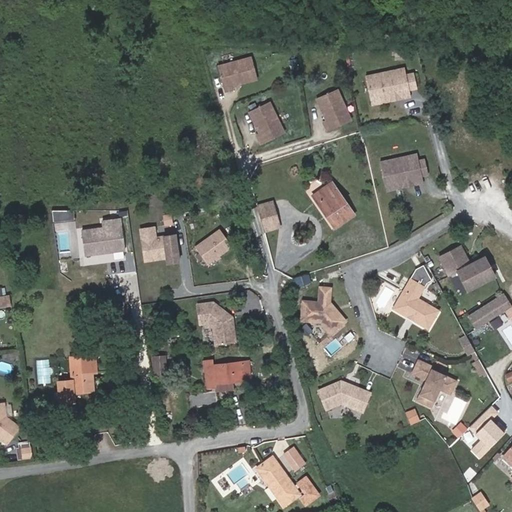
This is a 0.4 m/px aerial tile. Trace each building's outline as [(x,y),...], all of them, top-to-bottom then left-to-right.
[(250,78),(244,56),(212,65),(219,90),(228,87),(227,84),(232,83),(232,81),(236,80),(237,82),(250,78)] [(404,91),(397,64),(388,67),(389,70),(359,78),(365,98),(384,93),(385,91),(391,89),(394,91),(395,94),(404,91)] [(388,67),(358,74),(359,78),(389,70),(388,67)] [(406,68),(399,70),(403,85),(410,83),(406,68)] [(321,128),(345,116),(330,86),(310,96),(316,109),(318,108),(320,112),(318,112),(320,118),(317,119),(321,128)] [(384,93),(365,98),(365,102),(395,94),(394,91),(391,89),(385,91),(384,93)] [(263,100),(243,110),(249,123),(251,122),(253,126),(251,127),(254,132),(251,133),(255,142),(278,130),(263,100)] [(422,176),(415,149),(405,152),(406,155),(379,163),(384,183),(401,178),(403,176),(409,174),(412,175),(413,179),(422,176)] [(405,152),(378,159),(379,163),(406,155),(405,152)] [(420,170),(428,168),(424,153),(416,155),(420,170)] [(401,178),(384,183),(385,186),(413,179),(412,175),(409,174),(403,176),(401,178)] [(312,198),(329,224),(350,211),(330,178),(322,183),(326,190),(312,198)] [(308,191),(309,193),(312,198),(326,190),(322,183),(308,191)] [(272,221),(265,196),(250,201),(257,226),(272,221)] [(118,245),(113,213),(95,216),(96,223),(74,226),(78,251),(118,245)] [(214,228),(189,245),(201,262),(226,245),(214,228)] [(150,233),(136,235),(141,267),(150,266),(150,263),(174,260),(171,240),(152,243),(150,233)] [(458,246),(438,257),(448,275),(456,271),(467,288),(492,273),(481,256),(468,264),(458,246)] [(174,260),(150,263),(150,266),(163,264),(164,269),(175,267),(174,260)] [(421,263),(418,265),(427,281),(430,279),(421,263)] [(414,268),(390,308),(402,315),(407,305),(420,313),(419,315),(426,329),(437,310),(416,297),(425,282),(427,281),(418,265),(414,268)] [(318,303),(302,301),(300,320),(320,322),(330,334),(344,321),(330,304),(328,304),(330,289),(320,287),(318,303)] [(10,294),(0,294),(0,305),(11,305),(10,294)] [(474,327),(510,308),(503,295),(467,315),(474,327)] [(213,342),(232,339),(228,314),(209,299),(193,302),(196,321),(204,320),(210,326),(213,342)] [(407,305),(406,308),(419,315),(420,313),(407,305)] [(74,370),(67,371),(67,378),(53,379),(55,400),(69,399),(69,390),(89,388),(88,371),(91,370),(91,365),(91,359),(90,352),(73,354),(74,370)] [(155,369),(168,367),(166,353),(153,355),(155,369)] [(66,361),(66,362),(67,371),(74,370),(73,354),(65,354),(66,360),(66,361)] [(202,384),(212,384),(212,380),(238,378),(236,360),(212,363),(209,364),(209,355),(199,356),(202,384)] [(499,360),(504,370),(511,366),(511,363),(508,356),(499,360)] [(39,359),(39,382),(52,382),(52,359),(39,359)] [(454,379),(429,368),(430,365),(415,359),(409,373),(423,379),(415,400),(429,406),(437,388),(448,393),(454,379)] [(359,413),(366,395),(342,386),(342,388),(339,387),(338,384),(315,393),(323,411),(338,405),(359,413)] [(106,403),(107,415),(122,414),(122,402),(106,403)] [(410,412),(403,415),(408,427),(415,424),(410,412)] [(0,436),(11,422),(0,414),(0,436)] [(31,457),(32,442),(19,441),(18,456),(31,457)] [(275,451),(285,467),(295,461),(286,446),(275,451)] [(248,465),(261,485),(266,482),(272,495),(268,497),(273,505),(290,494),(287,488),(290,486),(295,494),(291,496),(295,504),(309,495),(298,477),(285,485),(266,457),(248,465)] [(297,464),(295,461),(285,467),(287,470),(297,464)] [(266,482),(261,485),(268,497),(272,495),(266,482)] [(482,506),(490,501),(483,490),(475,495),(482,506)]
